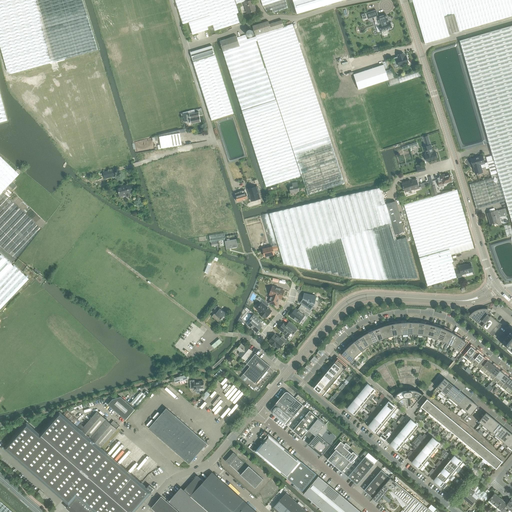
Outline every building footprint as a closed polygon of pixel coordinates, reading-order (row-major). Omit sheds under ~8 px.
[(0,0),(0,45),(7,72),(11,74),(98,50),(82,0),(0,0)] [(234,0),(175,0),(183,24),(188,22),(210,15),(213,25),(215,31),(239,23),(236,14),(238,13),(234,0)] [(246,0),(260,0),(263,6),(266,12),(272,10),(273,13),(287,8),(284,0),(234,0),(236,4),(247,1),(246,0)] [(292,0),(297,14),(344,0),(292,0)] [(511,0),(412,0),(425,44),(450,36),(449,34),(511,16),(511,0)] [(253,1),(244,3),(247,14),(256,11),(253,1)] [(392,28),(392,27),(392,26),(392,24),(390,23),(390,22),(389,23),(386,14),(377,17),(377,16),(378,16),(376,10),(366,14),(368,19),(374,17),(375,22),(377,21),(380,32),(382,31),(383,35),(388,33),(386,30),(392,28)] [(297,26),(307,57),(320,95),(321,97),(350,187),(386,175),(378,151),(407,141),(438,130),(428,99),(419,71),(395,78),(358,90),(353,74),(345,51),(332,11),(297,23),(297,26)] [(210,15),(188,22),(192,35),(198,33),(204,31),(208,30),(207,27),(213,25),(210,15)] [(283,27),(281,21),(269,25),(268,21),(252,26),(255,36),(283,27)] [(242,111),(245,120),(248,129),(256,156),(266,187),(300,176),(284,127),(265,68),(264,68),(255,42),(257,41),(308,196),(344,184),(331,144),(311,81),(292,24),(283,27),(255,36),(247,39),(245,35),(237,38),(240,46),(223,51),(242,111)] [(511,25),(508,26),(459,40),(491,151),(494,160),(505,201),(507,208),(511,223),(511,25)] [(240,46),(237,38),(237,36),(220,41),(223,51),(240,46)] [(193,62),(215,55),(212,46),(190,52),(193,62)] [(408,63),(406,56),(404,56),(403,53),(397,56),(397,57),(393,58),(394,63),(397,62),(399,66),(408,63)] [(216,55),(193,62),(212,121),(234,114),(216,55)] [(395,78),(393,72),(392,69),(385,71),(383,65),(353,74),(358,90),(395,78)] [(201,122),(199,113),(195,113),(189,115),(186,115),(188,122),(191,122),(191,124),(201,122)] [(159,136),(161,149),(182,145),(179,130),(159,136)] [(136,144),(139,153),(143,151),(142,146),(143,146),(142,142),(141,140),(133,143),(133,144),(136,144)] [(437,158),(435,153),(433,153),(431,145),(424,147),(428,161),(437,158)] [(482,156),(470,159),(473,167),(474,170),(473,170),(474,173),(475,173),(475,174),(482,172),(481,168),(485,167),(482,156)] [(0,309),(28,280),(13,265),(12,267),(0,255),(0,193),(2,192),(6,187),(8,185),(12,181),(18,175),(0,157),(0,309)] [(505,201),(494,160),(492,161),(487,162),(492,178),(469,184),(476,209),(505,201)] [(115,176),(113,170),(104,172),(106,179),(115,176)] [(451,181),(452,179),(451,178),(450,177),(449,175),(444,177),(444,175),(439,176),(439,178),(437,178),(438,182),(437,182),(438,187),(443,185),(442,184),(451,181)] [(418,188),(416,181),(402,185),(404,192),(418,188)] [(292,186),(289,187),(290,193),(298,191),(297,185),(297,182),(292,183),(292,186)] [(133,193),(131,185),(122,188),(121,187),(120,187),(117,188),(118,191),(118,190),(120,197),(126,195),(127,196),(130,195),(130,194),(133,193)] [(247,189),(251,201),(259,199),(258,194),(259,193),(257,186),(247,189)] [(6,187),(2,192),(8,198),(12,193),(6,187)] [(330,200),(269,214),(268,214),(278,246),(283,264),(321,272),(352,278),(378,280),(418,279),(406,237),(396,240),(395,235),(385,204),(381,188),(330,200)] [(245,194),(244,190),(239,192),(240,192),(235,194),(236,196),(236,197),(237,201),(248,198),(246,193),(245,194)] [(457,277),(453,262),(452,261),(439,265),(436,252),(472,242),(468,229),(456,190),(432,197),(403,205),(427,286),(457,277)] [(395,201),(385,204),(395,235),(404,232),(395,201)] [(497,223),(498,225),(501,224),(499,217),(501,216),(507,214),(505,208),(497,211),(487,213),(490,225),(497,223)] [(260,215),(269,248),(277,246),(278,246),(268,214),(269,214),(269,213),(260,215)] [(255,239),(256,240),(257,240),(254,227),(248,229),(251,240),(255,239)] [(224,233),(209,236),(210,242),(215,241),(217,241),(224,240),(224,237),(225,236),(224,235),(224,233)] [(238,247),(236,239),(230,241),(229,239),(227,239),(227,241),(225,241),(226,249),(238,247)] [(451,255),(454,254),(473,248),(472,242),(436,252),(439,265),(452,261),(451,255)] [(277,246),(269,248),(263,249),(265,256),(274,254),(273,251),(278,249),(277,246)] [(472,272),(470,263),(462,266),(462,265),(459,266),(460,270),(456,271),(458,278),(462,277),(461,275),(472,272)] [(281,299),(284,291),(273,286),(272,288),(271,288),(270,289),(269,291),(269,292),(270,293),(270,294),(272,295),(269,302),(276,305),(279,298),(281,299)] [(302,304),(300,307),(309,314),(312,311),(310,310),(313,306),(314,307),(315,307),(316,306),(317,305),(317,304),(318,303),(317,302),(316,301),(315,301),(316,296),(304,294),(303,298),(302,299),(303,299),(300,303),(302,304)] [(262,299),(260,302),(261,303),(256,309),(261,312),(260,314),(265,318),(266,317),(267,316),(268,317),(270,314),(269,314),(272,311),(267,307),(269,304),(262,299)] [(217,306),(216,307),(214,306),(213,308),(214,309),(217,312),(215,314),(214,313),(212,317),(219,322),(226,313),(217,306)] [(307,317),(309,314),(300,307),(298,310),(295,308),(290,316),(299,323),(304,315),(307,317)] [(479,324),(481,321),(485,324),(482,327),(490,333),(493,330),(495,332),(499,328),(496,326),(499,323),(488,313),(488,312),(485,312),(482,312),(479,312),(476,314),(473,316),(471,318),(479,324)] [(248,325),(257,332),(262,326),(259,323),(261,321),(254,315),(249,320),(251,321),(248,325)] [(395,335),(398,335),(396,324),(394,324),(393,322),(390,323),(393,336),(395,335)] [(297,329),(290,323),(288,325),(287,325),(284,323),(279,329),(283,332),(283,333),(287,337),(291,332),(293,334),(297,329)] [(390,337),(393,336),(390,323),(386,323),(386,326),(384,326),(388,337),(390,337)] [(430,337),(433,338),(437,325),(433,323),(433,325),(431,325),(428,336),(430,337)] [(385,338),(388,337),(384,326),(382,327),(382,325),(378,326),(383,339),(385,338)] [(440,328),(440,326),(437,325),(433,338),(435,338),(438,339),(442,328),(440,328)] [(381,340),(383,339),(378,326),(375,327),(375,329),(373,330),(378,341),(381,340)] [(444,329),(442,328),(438,339),(440,340),(442,341),(448,329),(444,327),(444,329)] [(376,342),(378,341),(373,330),(372,331),(371,329),(367,331),(374,343),(376,342)] [(450,332),(451,330),(448,329),(442,341),(444,342),(447,343),(452,333),(450,332)] [(371,344),(374,343),(367,331),(364,333),(365,335),(363,336),(369,346),(371,344)] [(455,332),(454,334),(452,333),(447,343),(449,345),(451,346),(458,334),(455,332)] [(274,334),(269,340),(271,342),(270,343),(274,347),(276,345),(279,348),(283,342),(286,344),(288,342),(282,336),(280,338),(274,334)] [(460,338),(462,336),(458,334),(451,346),(453,347),(455,349),(462,339),(460,338)] [(367,347),(369,346),(363,336),(361,337),(360,335),(357,337),(365,348),(367,347)] [(363,350),(365,348),(357,337),(354,339),(355,341),(354,342),(361,351),(363,350)] [(219,339),(211,345),(214,349),(222,342),(219,339)] [(465,339),(464,341),(462,339),(455,349),(458,351),(460,353),(469,342),(465,339)] [(359,353),(361,351),(354,342),(352,344),(351,342),(348,345),(357,355),(359,353)] [(241,344),(237,349),(240,351),(240,353),(239,354),(245,360),(247,357),(250,360),(247,363),(247,364),(250,366),(244,373),(244,374),(246,376),(256,384),(261,377),(267,371),(270,366),(255,354),(254,355),(251,352),(252,351),(246,346),(245,347),(241,344)] [(471,344),(462,355),(468,359),(476,348),(471,344)] [(355,356),(357,355),(348,345),(345,347),(347,349),(345,350),(354,358),(355,356)] [(468,359),(472,362),(481,352),(476,348),(468,359)] [(351,361),(354,358),(345,350),(344,352),(342,350),(339,354),(349,363),(351,361)] [(472,362),(476,366),(485,355),(481,352),(472,362)] [(476,366),(480,369),(489,359),(485,355),(476,366)] [(347,365),(337,357),(334,360),(334,361),(334,360),(336,361),(334,363),(343,370),(347,365)] [(480,369),(484,373),(493,362),(489,359),(480,369)] [(484,373),(488,376),(497,366),(493,362),(484,373)] [(333,365),(332,363),(329,366),(340,375),(343,370),(334,363),(333,365)] [(327,369),(329,370),(328,372),(336,379),(340,375),(329,366),(327,369)] [(488,376),(493,380),(501,369),(497,366),(488,376)] [(493,380),(497,383),(505,373),(501,369),(493,380)] [(326,373),(325,372),(325,371),(322,374),(333,383),(336,379),(328,372),(326,373)] [(497,383),(501,387),(510,376),(505,373),(497,383)] [(187,374),(174,378),(175,383),(179,382),(180,384),(181,384),(186,383),(185,380),(188,379),(187,374)] [(320,377),(322,378),(321,380),(329,387),(333,383),(322,374),(320,377)] [(501,387),(505,390),(511,381),(511,377),(510,376),(501,387)] [(444,378),(435,390),(439,393),(449,382),(444,378)] [(204,390),(203,381),(194,382),(194,380),(189,381),(190,389),(194,389),(199,389),(199,391),(204,390)] [(319,382),(318,380),(315,383),(326,391),(329,387),(321,380),(319,382)] [(439,393),(443,397),(453,385),(449,382),(439,393)] [(313,385),(313,386),(314,385),(315,386),(314,388),(314,389),(322,396),(326,391),(315,383),(313,385)] [(375,389),(368,383),(364,388),(371,394),(375,389)] [(443,397),(448,400),(457,389),(453,385),(443,397)] [(373,395),(371,394),(364,388),(360,392),(369,399),(373,395)] [(448,400),(452,404),(461,392),(457,389),(448,400)] [(412,390),(409,391),(410,407),(412,407),(424,393),(423,393),(422,394),(420,393),(417,391),(415,391),(412,390)] [(149,393),(146,391),(144,394),(141,392),(131,403),(136,408),(149,393)] [(396,395),(394,397),(393,396),(392,396),(406,408),(408,407),(406,391),(404,391),(401,392),(398,393),(396,395)] [(288,392),(287,392),(286,392),(285,393),(278,401),(286,408),(285,410),(293,417),(303,405),(288,392)] [(360,392),(357,396),(366,403),(369,399),(360,392)] [(452,404),(456,407),(465,396),(461,392),(452,404)] [(304,404),(307,401),(298,394),(295,397),(304,404)] [(357,396),(354,400),(362,407),(366,403),(357,396)] [(456,407),(460,410),(469,399),(465,396),(456,407)] [(108,404),(125,420),(135,409),(121,397),(113,399),(108,404)] [(427,399),(421,407),(425,410),(431,403),(427,399)] [(460,410),(464,414),(474,403),(469,399),(460,410)] [(354,400),(350,404),(358,410),(359,411),(362,407),(354,400)] [(271,409),(271,410),(271,411),(272,412),(278,418),(285,410),(286,408),(278,401),(271,409)] [(392,411),(394,412),(397,408),(389,401),(385,405),(392,411)] [(425,410),(429,414),(435,406),(431,403),(425,410)] [(470,415),(478,406),(474,403),(464,414),(467,416),(469,414),(470,415)] [(350,404),(347,409),(355,416),(359,412),(359,411),(358,410),(350,404)] [(385,405),(382,409),(390,416),(394,412),(392,411),(385,405)] [(429,414),(433,417),(439,410),(435,406),(429,414)] [(206,443),(174,415),(166,408),(149,428),(189,463),(206,443)] [(382,409),(378,413),(387,421),(390,416),(382,409)] [(278,418),(287,425),(293,417),(285,410),(278,418)] [(310,410),(306,414),(315,422),(318,417),(310,410)] [(433,417),(437,421),(444,413),(439,410),(433,417)] [(4,448),(26,468),(68,505),(65,508),(69,511),(134,511),(152,492),(151,492),(154,489),(149,485),(147,488),(124,468),(101,447),(119,426),(113,420),(111,423),(97,411),(83,426),(80,423),(77,426),(59,411),(40,434),(27,422),(4,448)] [(378,413),(375,418),(383,425),(387,421),(378,413)] [(437,421),(442,424),(448,417),(444,413),(437,421)] [(480,423),(478,426),(481,428),(490,416),(486,413),(478,422),(480,423)] [(306,415),(303,418),(311,425),(313,424),(315,422),(306,414),(306,415)] [(481,428),(485,431),(494,420),(490,416),(481,428)] [(308,429),(305,434),(312,439),(317,434),(325,423),(318,417),(315,422),(313,424),(311,425),(308,429)] [(442,424),(446,427),(452,420),(448,417),(442,424)] [(303,418),(300,422),(304,426),(308,429),(311,425),(303,418)] [(375,418),(371,422),(380,429),(383,425),(375,418)] [(419,426),(410,419),(407,423),(415,430),(419,426)] [(446,427),(450,431),(456,423),(452,420),(446,427)] [(485,431),(489,435),(498,423),(494,420),(485,431)] [(300,422),(293,430),(297,434),(299,432),(304,426),(300,422)] [(368,426),(376,433),(380,429),(371,422),(368,426)] [(325,423),(317,434),(320,437),(321,436),(329,443),(335,437),(331,433),(330,435),(325,431),(326,430),(325,423)] [(407,423),(403,427),(412,435),(415,430),(407,423)] [(450,431),(454,434),(460,427),(456,423),(450,431)] [(489,435),(493,438),(503,427),(498,423),(489,435)] [(299,432),(297,434),(302,437),(305,434),(308,429),(304,426),(299,432)] [(407,438),(408,439),(412,435),(403,427),(400,432),(407,438)] [(454,434),(458,438),(464,430),(460,427),(454,434)] [(493,438),(497,441),(507,430),(503,427),(493,438)] [(458,438),(462,441),(469,434),(464,430),(458,438)] [(497,441),(502,445),(511,434),(507,430),(497,441)] [(261,443),(255,451),(275,468),(287,478),(301,462),(268,435),(264,431),(259,438),(263,441),(261,443)] [(400,432),(396,436),(404,442),(407,438),(400,432)] [(312,439),(309,443),(312,446),(320,453),(322,455),(326,450),(331,445),(329,443),(321,436),(320,437),(317,434),(312,439)] [(462,441),(467,445),(473,437),(469,434),(462,441)] [(502,445),(506,448),(511,440),(511,434),(502,445)] [(405,443),(404,442),(396,436),(393,440),(402,447),(405,443)] [(441,444),(432,437),(429,441),(437,449),(441,444)] [(467,445),(471,448),(477,441),(473,437),(467,445)] [(389,444),(398,451),(402,447),(393,440),(389,444)] [(429,441),(425,446),(434,453),(437,449),(429,441)] [(471,448),(475,452),(481,444),(477,441),(471,448)] [(341,442),(335,448),(343,455),(348,450),(344,447),(345,445),(341,442)] [(475,452),(479,455),(485,448),(481,444),(475,452)] [(425,446),(422,450),(430,457),(434,453),(425,446)] [(332,454),(327,459),(335,465),(343,455),(335,448),(334,447),(329,452),(332,454)] [(479,455),(483,459),(489,451),(485,448),(479,455)] [(353,452),(352,454),(348,450),(343,455),(351,462),(357,455),(353,452)] [(422,450),(418,454),(427,461),(430,457),(422,450)] [(483,459),(487,462),(494,455),(489,451),(483,459)] [(230,464),(237,470),(244,462),(237,456),(238,456),(233,452),(225,461),(229,465),(230,464)] [(368,453),(365,456),(374,464),(377,460),(368,453)] [(418,454),(415,458),(423,465),(427,461),(418,454)] [(348,469),(348,468),(353,463),(351,462),(343,455),(335,465),(342,471),(346,467),(348,469)] [(454,455),(451,460),(459,467),(463,462),(454,455)] [(487,462),(492,466),(498,458),(494,455),(487,462)] [(365,456),(361,461),(370,469),(374,464),(365,456)] [(411,462),(420,470),(423,465),(415,458),(411,462)] [(496,469),(497,468),(502,462),(498,458),(492,466),(496,469)] [(451,460),(447,464),(452,468),(456,471),(457,472),(461,468),(459,467),(451,460)] [(301,462),(287,478),(302,491),(316,474),(301,461),(301,462)] [(361,461),(356,466),(365,474),(370,469),(361,461)] [(447,464),(444,468),(451,474),(452,475),(456,471),(452,468),(447,464)] [(241,475),(255,488),(263,479),(249,466),(241,475)] [(356,466),(352,471),(361,479),(365,474),(356,466)] [(385,466),(383,469),(388,472),(386,474),(392,477),(394,473),(385,466)] [(443,468),(440,472),(448,478),(450,480),(453,476),(452,475),(451,474),(444,468),(443,468)] [(390,478),(381,470),(376,476),(385,484),(390,478)] [(348,476),(357,484),(361,479),(352,471),(348,476)] [(440,472),(437,476),(444,482),(448,478),(440,472)] [(255,511),(248,505),(212,473),(191,496),(181,487),(168,501),(180,511),(255,511)] [(318,476),(303,493),(325,511),(358,511),(359,511),(318,476)] [(376,476),(370,482),(375,486),(379,490),(385,484),(376,476)] [(437,476),(433,481),(442,488),(443,489),(447,484),(444,482),(437,476)] [(400,511),(414,497),(395,481),(395,482),(390,478),(385,484),(379,490),(373,498),(372,499),(376,503),(377,502),(389,511),(400,511)] [(358,484),(364,489),(367,485),(361,480),(358,484)] [(364,490),(368,494),(375,486),(370,482),(364,490)] [(368,494),(373,498),(379,490),(375,486),(368,494)] [(472,506),(476,500),(472,496),(474,494),(474,493),(467,487),(462,492),(465,494),(462,497),(472,506)] [(474,493),(474,494),(475,495),(478,497),(482,500),(483,498),(486,500),(490,496),(479,487),(475,492),(474,493)] [(306,511),(286,493),(272,508),(276,511),(306,511)] [(494,493),(488,500),(493,504),(499,497),(494,493)] [(178,511),(161,496),(151,508),(155,511),(178,511)] [(432,511),(428,508),(421,503),(414,496),(414,497),(400,511),(432,511)] [(493,504),(497,507),(503,500),(499,497),(493,504)] [(504,499),(503,500),(497,507),(501,511),(505,506),(507,504),(509,501),(507,499),(506,501),(504,499)] [(0,511),(12,511),(0,501),(0,511)]
